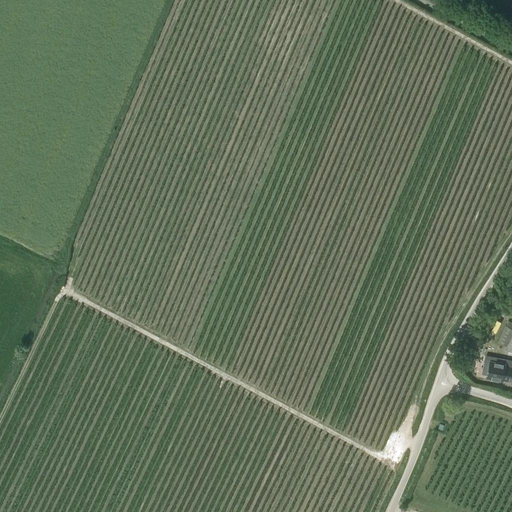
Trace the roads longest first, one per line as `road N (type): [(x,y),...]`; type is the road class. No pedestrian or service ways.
road 1 (track): [(62,291),(374,453),(401,440),(417,446)]
road 2 (unclassified): [(439,382),(511,249)]
road 3 (unclassified): [(390,511),(439,382)]
